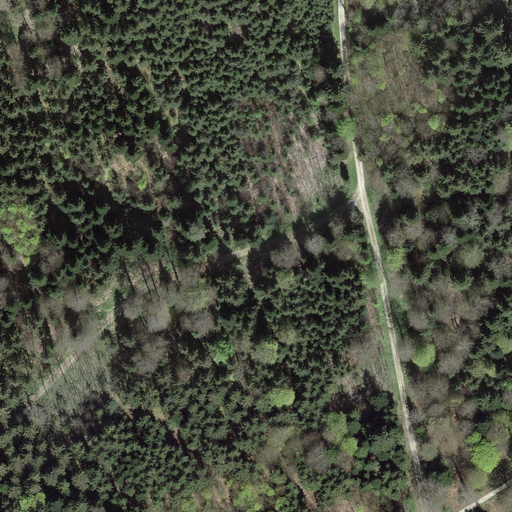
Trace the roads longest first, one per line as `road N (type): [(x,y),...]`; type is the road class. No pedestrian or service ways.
road 1 (track): [(423,511),(360,197),(339,0)]
road 2 (track): [(0,436),(119,308),(157,285),(291,237),(360,197)]
